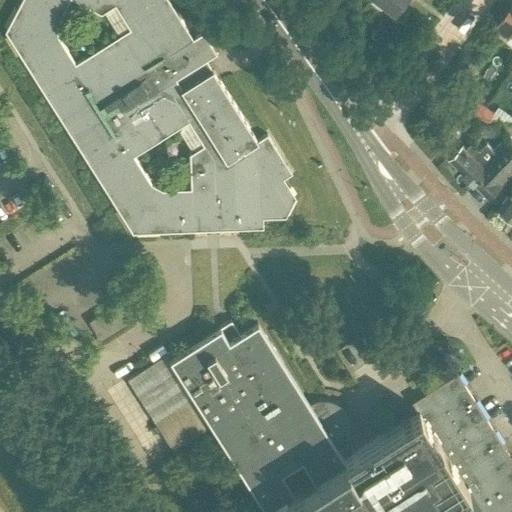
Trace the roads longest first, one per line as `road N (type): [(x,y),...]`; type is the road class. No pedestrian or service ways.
road 1 (unclassified): [(23,320),(108,263),(137,257),(164,268),(174,292),(162,321),(102,361),(63,349)]
road 2 (secondary): [(361,139),(424,246),(511,326)]
road 3 (secondary): [(511,289),(361,139)]
road 4 (residential): [(361,139),(474,0)]
road 5 (secondary): [(361,139),(261,0)]
